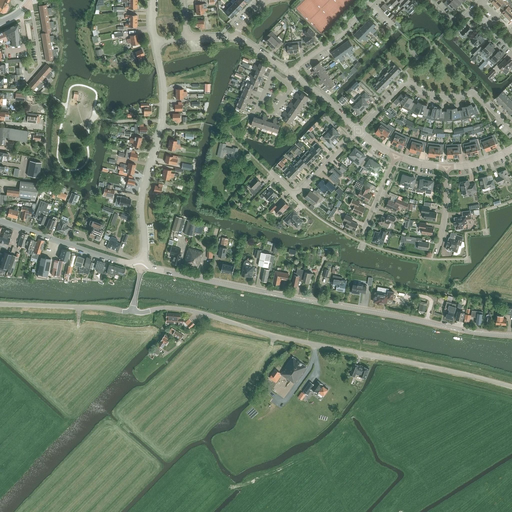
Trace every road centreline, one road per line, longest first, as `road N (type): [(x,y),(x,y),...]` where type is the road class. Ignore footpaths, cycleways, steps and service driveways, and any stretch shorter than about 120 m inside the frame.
road 1 (unclassified): [(511,387),(272,337),(208,314),(132,311)]
road 2 (tertiary): [(511,335),(299,299),(141,261)]
road 3 (residential): [(358,130),(407,82),(439,97),(473,93),(511,131)]
road 4 (tertiary): [(141,261),(118,261),(0,221)]
road 5 (residential): [(141,261),(142,194),(161,126)]
road 6 (unclassified): [(0,304),(132,311)]
